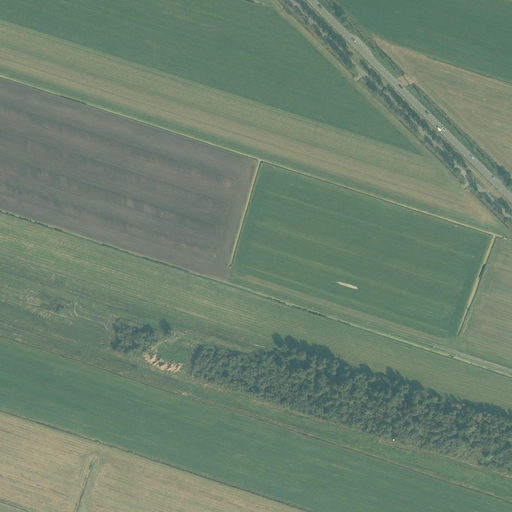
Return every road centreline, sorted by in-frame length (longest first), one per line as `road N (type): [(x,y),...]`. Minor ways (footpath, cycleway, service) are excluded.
road 1 (unclassified): [(288,0),(511,220)]
road 2 (primary): [(511,198),(311,0)]
